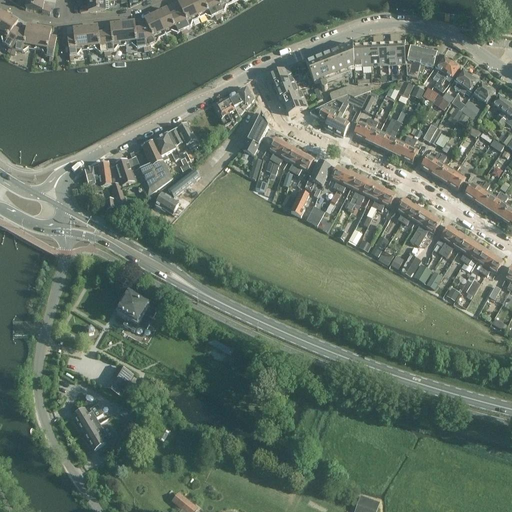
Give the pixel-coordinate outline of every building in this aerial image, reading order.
[(44,7),(45,1),(38,0),(26,0),(25,9),(50,13),(51,8),(44,7)] [(199,20),(189,0),(188,0),(178,5),(181,11),(176,14),(186,36),(188,34),(187,31),(191,29),(193,23),(199,20)] [(219,20),(210,0),(205,0),(204,1),(203,0),(189,0),(199,20),(205,17),(211,19),(215,17),(217,21),(219,20)] [(233,5),(230,0),(210,0),(219,20),(222,19),(220,15),(225,13),(227,7),(233,5)] [(106,13),(105,1),(88,2),(88,8),(80,8),(81,14),(106,13)] [(186,36),(176,14),(170,16),(167,10),(156,15),(165,36),(171,33),(177,35),(181,33),(183,37),(186,36)] [(165,36),(156,15),(145,20),(148,27),(142,29),(149,53),(152,51),(150,47),(157,44),(159,39),(165,36)] [(11,55),(20,32),(15,29),(18,23),(8,17),(0,29),(0,38),(2,40),(3,45),(10,49),(8,53),(11,55)] [(149,53),(142,29),(136,30),(135,23),(123,24),(125,47),(132,46),(137,50),(144,49),(145,53),(149,53)] [(125,47),(123,24),(110,26),(111,33),(105,34),(108,58),(111,57),(110,53),(115,53),(119,48),(125,47)] [(35,51),(40,29),(27,26),(26,34),(20,32),(11,55),(15,56),(16,52),(24,53),(29,50),(35,51)] [(108,58),(105,34),(99,34),(98,27),(86,29),(88,51),(95,51),(100,54),(104,54),(105,58),(108,58)] [(52,63),(57,39),(50,38),(52,31),(40,29),(35,51),(42,53),(45,57),(50,58),(49,62),(52,63)] [(88,51),(86,29),(73,30),(74,37),(68,38),(70,62),(74,62),(73,58),(78,57),(82,52),(88,51)] [(397,67),(395,36),(390,36),(391,43),(391,46),(387,46),(388,68),(397,67)] [(406,67),(405,45),(400,46),(400,43),(401,43),(400,36),(395,36),(397,67),(406,67)] [(388,68),(387,46),(383,47),(383,44),(383,37),(378,38),(380,68),(388,68)] [(380,68),(378,38),(373,38),(373,44),(374,44),(374,47),(370,47),(371,68),(380,68)] [(354,69),(353,48),(352,45),(305,63),(309,73),(312,80),(314,85),(314,86),(354,70),(354,69)] [(418,76),(424,51),(405,46),(407,72),(410,73),(409,78),(417,80),(418,76)] [(371,68),(370,47),(361,48),(363,69),(371,68)] [(363,69),(361,48),(353,48),(354,69),(363,69)] [(436,68),(444,57),(437,54),(424,51),(418,76),(421,77),(424,71),(425,67),(433,69),(434,67),(436,68)] [(444,75),(452,63),(444,57),(436,68),(435,69),(444,75)] [(452,81),(461,69),(452,63),(444,75),(440,80),(444,83),(448,78),(452,81)] [(293,78),(290,69),(270,77),(273,85),(293,78)] [(462,89),(471,77),(463,71),(454,83),(458,85),(454,90),(459,93),(462,89)] [(437,84),(440,80),(435,77),(429,85),(434,89),(437,84)] [(471,95),(480,83),(471,77),(462,89),(459,93),(463,96),(466,91),(471,95)] [(296,86),(293,78),(273,85),(276,93),(296,86)] [(446,90),(437,84),(434,89),(442,94),(443,94),(446,90)] [(487,106),(495,94),(481,84),(472,96),(482,103),(483,102),(487,106)] [(408,99),(413,87),(410,86),(405,85),(404,88),(402,87),(397,98),(399,99),(401,96),(408,99)] [(299,94),(299,93),(296,86),(276,93),(280,102),(282,101),(299,94)] [(343,116),(349,104),(352,99),(354,99),(367,95),(371,93),(370,88),(352,89),(351,86),(331,94),(330,95),(330,96),(330,97),(332,103),(336,101),(343,105),(341,109),(339,108),(336,113),(324,107),(311,113),(310,115),(320,120),(319,121),(323,123),(324,122),(327,124),(324,129),(343,139),(350,125),(341,120),(343,116)] [(416,86),(412,95),(421,100),(425,91),(416,86)] [(392,87),(387,97),(395,101),(400,91),(392,87)] [(254,102),(247,89),(236,95),(239,101),(238,102),(244,113),(254,102)] [(433,103),(437,96),(428,90),(424,98),(433,103)] [(305,101),(302,92),(299,93),(299,94),(282,101),(285,108),(305,101)] [(454,100),(446,94),(443,98),(452,105),(454,101),(454,100)] [(244,113),(238,102),(239,101),(236,95),(228,99),(238,117),(239,118),(244,113)] [(362,110),(368,98),(367,95),(354,99),(352,99),(349,104),(362,110)] [(505,118),(511,107),(511,106),(499,97),(492,106),(504,115),(503,116),(501,119),(499,117),(494,124),(498,127),(503,120),(504,117),(505,118)] [(238,117),(228,99),(221,103),(234,127),(237,124),(234,119),(238,117)] [(369,114),(375,102),(369,99),(363,111),(369,114)] [(308,109),(305,101),(285,108),(289,117),(308,109)] [(464,107),(454,101),(452,105),(461,112),(464,107)] [(234,127),(221,103),(213,107),(220,121),(223,119),(230,131),(234,127)] [(511,120),(511,107),(505,118),(504,117),(503,120),(498,127),(501,129),(506,122),(504,121),(506,119),(508,117),(511,120)] [(479,118),(466,108),(462,113),(475,123),(479,118)] [(254,158),(269,128),(261,115),(243,152),(254,158)] [(364,142),(373,122),(369,120),(365,127),(360,124),(354,137),(364,142)] [(373,147),(380,134),(374,131),(378,124),(373,122),(364,142),(373,147)] [(187,149),(197,143),(187,126),(177,131),(182,140),(179,142),(182,146),(186,155),(186,154),(190,163),(193,161),(189,153),(187,149)] [(436,147),(443,134),(432,127),(424,141),(429,144),(436,147)] [(511,139),(505,134),(506,134),(499,128),(493,137),(500,143),(501,142),(503,143),(502,144),(506,147),(511,139)] [(392,132),(388,130),(385,136),(380,134),(373,147),(383,151),(392,132)] [(182,154),(179,148),(182,146),(179,142),(182,140),(177,131),(168,136),(180,160),(181,162),(183,167),(188,165),(182,154)] [(393,156),(399,143),(394,140),(397,134),(392,132),(383,151),(393,156)] [(416,143),(421,133),(418,132),(413,141),(416,143)] [(467,145),(472,138),(468,135),(463,143),(467,145)] [(173,181),(164,163),(169,161),(167,157),(172,155),(175,162),(180,160),(168,136),(154,144),(138,152),(141,157),(145,155),(150,167),(141,171),(136,159),(132,161),(140,186),(141,186),(148,199),(173,181)] [(275,164),(286,145),(276,139),(269,152),(274,155),(270,162),(275,164)] [(402,161),(412,141),(407,139),(404,146),(399,143),(393,156),(402,161)] [(499,158),(505,148),(506,147),(495,140),(491,147),(497,150),(494,155),(499,158)] [(412,165),(419,153),(413,150),(416,143),(413,141),(412,141),(402,161),(412,165)] [(288,163),(295,150),(286,145),(275,164),(279,167),(283,160),(288,163)] [(294,175),(305,155),(295,150),(288,163),(293,166),(289,172),(287,176),(284,186),(289,188),(294,175)] [(307,174),(314,161),(305,155),(294,175),(298,177),(302,171),(307,174)] [(430,175),(441,157),(438,155),(434,161),(428,157),(421,170),(430,175)] [(447,169),(442,166),(446,159),(442,156),(441,157),(430,175),(439,181),(447,169)] [(256,181),(261,162),(255,160),(250,178),(256,181)] [(140,186),(132,161),(128,162),(127,162),(115,166),(116,168),(111,170),(113,184),(115,191),(135,185),(136,188),(141,186),(140,186)] [(322,188),(332,169),(319,163),(306,190),(311,193),(315,185),(322,188)] [(112,188),(109,164),(98,168),(85,172),(90,188),(92,188),(93,194),(102,193),(101,189),(112,188)] [(338,192),(348,173),(338,168),(331,181),(337,183),(334,190),(338,192)] [(449,186),(457,172),(454,170),(452,172),(447,169),(439,181),(449,186)] [(175,199),(201,179),(200,178),(194,171),(168,191),(171,194),(168,198),(162,195),(155,207),(165,214),(166,212),(172,217),(179,205),(173,202),(175,199)] [(458,192),(466,180),(460,177),(461,175),(457,172),(449,186),(458,192)] [(351,190),(357,177),(348,173),(338,192),(342,194),(346,188),(351,190)] [(357,202),(367,182),(357,177),(351,190),(356,193),(350,205),(355,207),(358,202),(357,202)] [(258,182),(256,191),(266,193),(267,184),(258,182)] [(355,221),(361,208),(360,207),(365,197),(370,200),(377,187),(367,182),(357,202),(358,202),(355,207),(352,215),(349,219),(350,219),(349,221),(351,222),(352,220),(355,221)] [(474,203),(482,191),(486,184),(484,182),(482,186),(480,184),(478,188),(472,185),(465,197),(474,203)] [(491,197),(485,193),(490,186),(486,184),(482,191),(474,203),(483,209),(491,197)] [(504,205),(508,199),(507,198),(511,190),(511,184),(510,188),(506,193),(504,196),(500,203),(492,215),(495,216),(494,217),(500,221),(501,220),(501,221),(509,209),(504,205)] [(377,211),(386,192),(377,187),(370,200),(376,202),(372,209),(377,211)] [(126,210),(122,193),(120,194),(119,192),(113,194),(116,203),(114,204),(115,211),(126,210)] [(390,209),(396,196),(386,192),(377,211),(381,213),(384,207),(390,209)] [(492,215),(500,203),(504,196),(500,193),(496,200),(491,197),(483,209),(483,210),(489,214),(489,213),(492,215)] [(303,211),(309,198),(301,194),(291,214),(301,219),(304,212),(303,211)] [(336,204),(340,197),(336,195),(329,206),(331,208),(334,203),(336,204)] [(291,212),(296,201),(287,197),(282,208),(291,212)] [(314,209),(317,202),(312,200),(309,207),(314,209)] [(402,225),(414,206),(404,200),(397,213),(402,216),(398,222),(402,225)] [(115,211),(114,204),(114,201),(106,202),(107,212),(115,211)] [(415,224),(423,212),(414,206),(402,225),(407,227),(410,221),(415,224)] [(317,229),(325,215),(314,209),(306,223),(317,229)] [(511,224),(511,210),(509,209),(501,221),(510,227),(511,224)] [(421,236),(432,217),(423,212),(415,224),(420,227),(410,244),(414,246),(421,236)] [(368,229),(372,221),(371,220),(374,215),(370,213),(364,227),(368,229)] [(418,249),(429,232),(434,235),(441,223),(432,217),(421,236),(414,246),(418,249)] [(446,252),(458,234),(449,228),(441,240),(446,243),(442,250),(443,250),(446,252)] [(360,236),(359,236),(359,235),(353,234),(350,242),(358,244),(360,236)] [(459,252),(467,240),(458,234),(446,252),(450,255),(454,248),(459,252)] [(464,264),(476,246),(473,244),(474,243),(468,239),(468,240),(467,240),(459,252),(465,255),(461,261),(464,264)] [(381,258),(384,249),(376,246),(373,255),(381,258)] [(478,264),(485,252),(485,251),(485,250),(480,247),(479,248),(476,246),(464,264),(468,267),(472,260),(478,264)] [(388,268),(393,258),(388,255),(390,251),(386,249),(379,263),(388,268)] [(483,276),(495,258),(485,252),(478,264),(483,267),(479,273),(483,276)] [(411,280),(421,263),(411,256),(400,273),(411,280)] [(397,257),(392,267),(399,271),(405,261),(397,257)] [(496,276),(504,264),(495,258),(483,276),(487,278),(491,272),(496,276)] [(463,274),(468,267),(464,265),(459,272),(463,274)] [(424,286),(432,273),(421,267),(414,280),(424,286)] [(434,292),(442,278),(434,274),(426,287),(434,292)] [(458,301),(461,303),(467,288),(464,287),(458,301)] [(460,294),(452,289),(447,297),(455,302),(460,294)] [(469,289),(459,306),(466,310),(476,293),(469,289)] [(495,302),(500,291),(495,289),(489,300),(493,303),(494,301),(495,302)] [(157,312),(150,308),(129,296),(117,316),(127,322),(124,327),(135,333),(138,328),(139,328),(146,332),(150,325),(147,323),(150,318),(152,320),(157,312)] [(498,331),(502,325),(495,321),(491,328),(498,331)] [(84,334),(89,337),(94,336),(96,331),(92,327),(86,328),(84,334)] [(209,346),(231,358),(236,350),(214,338),(209,346)] [(108,390),(120,397),(133,376),(120,369),(108,390)] [(73,416),(85,435),(101,425),(93,412),(90,414),(86,408),(73,416)] [(130,423),(136,425),(139,418),(133,416),(130,423)] [(101,425),(85,435),(96,452),(108,444),(105,438),(108,436),(101,425)] [(124,433),(130,436),(133,431),(126,428),(124,433)] [(182,511),(189,503),(184,499),(177,507),(182,511)] [(357,511),(378,511),(381,507),(362,500),(359,509),(357,511)]
